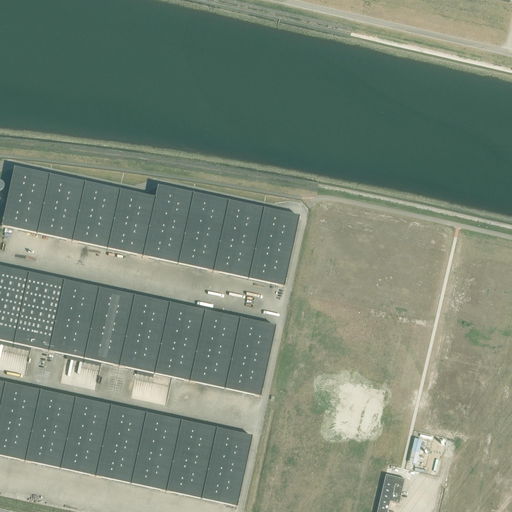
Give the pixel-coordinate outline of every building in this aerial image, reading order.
[(284,288),(299,217),(157,187),(154,198),(14,168),(1,227),(284,288)] [(275,327),(0,267),(0,342),(260,398),(275,327)] [(252,437),(0,382),(0,456),(236,508),(252,437)] [(407,436),(394,433),(388,457),(401,460),(407,436)] [(386,475),(377,511),(387,511),(390,502),(400,504),(405,480),(386,475)]
